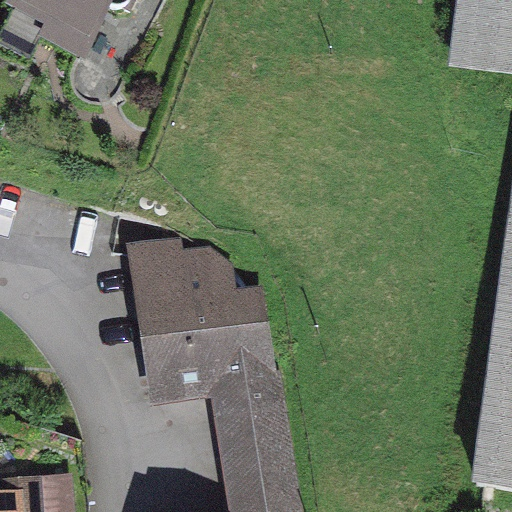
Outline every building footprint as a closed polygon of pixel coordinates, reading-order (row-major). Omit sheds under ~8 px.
[(108,0),(27,0),(93,32),(108,0)] [(511,0),(480,0),(470,78),(511,83),(511,0)] [(137,249),(145,305),(230,293),(224,252),(179,259),(177,243),(137,249)] [(301,511),(271,288),(230,293),(145,305),(158,399),(219,390),(236,511),(301,511)] [(511,308),(487,494),(511,496),(511,308)] [(15,499),(0,499),(0,511),(68,511),(67,484),(15,486),(15,499)]
